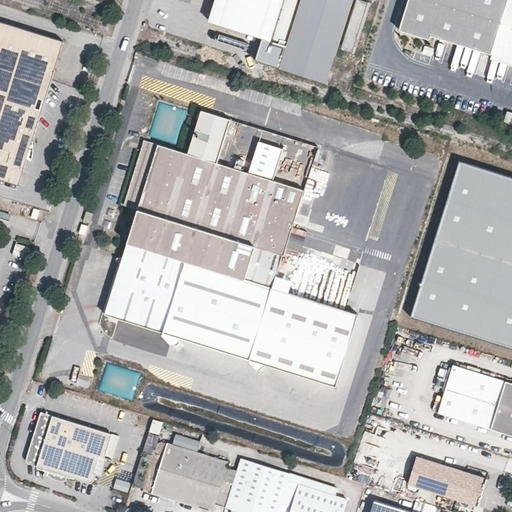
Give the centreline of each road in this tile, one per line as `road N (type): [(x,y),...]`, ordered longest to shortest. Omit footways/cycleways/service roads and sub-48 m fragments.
road 1 (residential): [(137,0),(0,424)]
road 2 (unknown): [(378,0),(372,42),(382,57),(511,98)]
